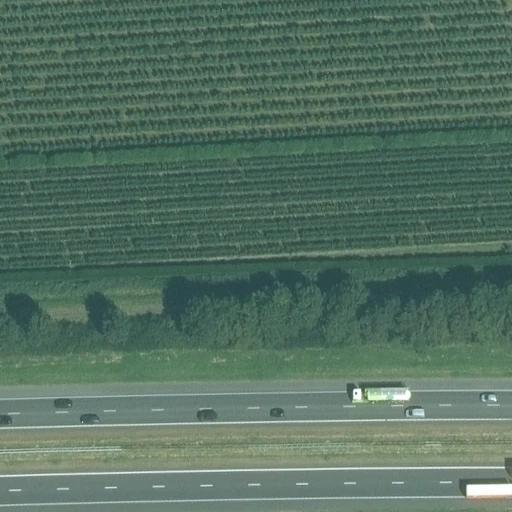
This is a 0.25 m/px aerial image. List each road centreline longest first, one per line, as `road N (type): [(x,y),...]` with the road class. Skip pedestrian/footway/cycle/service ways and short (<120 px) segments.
road 1 (motorway): [(511,405),(0,415)]
road 2 (motorway): [(0,491),(511,483)]
